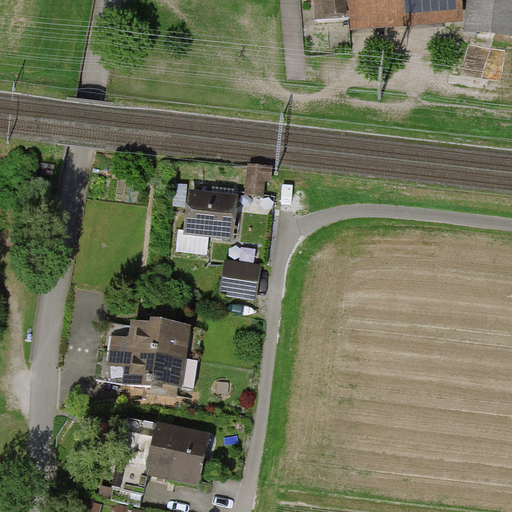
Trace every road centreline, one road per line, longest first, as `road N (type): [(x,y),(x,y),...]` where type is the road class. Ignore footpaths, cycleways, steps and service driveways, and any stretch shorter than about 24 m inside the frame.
road 1 (residential): [(243,511),(291,250),(309,230),(342,217),(399,215)]
road 2 (residential): [(46,511),(41,440),(75,202)]
road 3 (unclassified): [(75,202),(112,0)]
